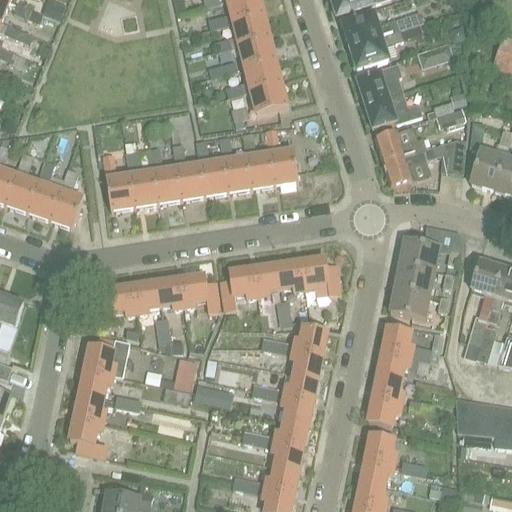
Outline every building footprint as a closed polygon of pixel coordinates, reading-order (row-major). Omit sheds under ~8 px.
[(205,13),(221,10),(218,0),(209,0),(202,2),(205,13)] [(234,29),(265,21),(259,0),(250,0),(228,6),(231,19),(208,25),(210,35),(234,29)] [(347,0),(333,5),(338,22),(377,9),(376,8),(391,3),(389,0),(347,0)] [(0,27),(0,28),(1,27),(6,16),(9,6),(0,2),(0,27)] [(32,14),(17,8),(14,19),(27,25),(32,14)] [(348,43),(350,51),(401,34),(401,35),(420,30),(424,28),(420,17),(379,31),(375,18),(343,28),(344,31),(340,32),(344,44),(348,43)] [(239,52),(271,44),(265,21),(234,29),(237,42),(214,48),(216,59),(240,53),(239,52)] [(0,28),(0,27),(0,38),(18,46),(22,36),(1,27),(0,28)] [(353,73),(357,72),(358,74),(390,64),(386,51),(404,45),(423,38),(420,30),(401,35),(401,34),(350,51),(353,60),(350,61),(353,73)] [(511,42),(503,39),(493,73),(511,79),(511,42)] [(239,52),(240,53),(245,75),(277,67),(271,44),(239,52)] [(453,63),(449,49),(417,60),(422,74),(453,63)] [(0,63),(10,68),(14,59),(0,52),(0,63)] [(251,98),(283,89),(277,67),(245,75),(249,88),(241,90),(240,89),(225,93),(228,104),(243,101),(243,100),(251,97),(251,98)] [(237,78),(235,68),(221,71),(224,81),(237,78)] [(358,85),(366,109),(403,97),(399,83),(402,82),(398,69),(380,76),(380,78),(358,85)] [(486,103),(490,85),(481,83),(477,101),(486,103)] [(251,98),(257,121),(289,113),(283,89),(251,98)] [(408,113),(403,97),(366,109),(374,133),(396,126),(397,129),(423,120),(419,109),(408,113)] [(435,122),(453,116),(451,107),(433,113),(435,122)] [(246,112),(232,116),(234,126),(249,123),(246,112)] [(462,114),(453,116),(435,122),(439,135),(466,127),(462,114)] [(484,128),(473,127),(471,153),(481,154),(484,128)] [(265,137),(268,152),(279,150),(277,137),(277,135),(265,137)] [(499,149),(508,152),(511,139),(511,138),(511,137),(503,135),(499,149)] [(385,168),(427,155),(424,145),(402,152),(397,138),(378,144),(385,168)] [(245,156),(255,154),(253,139),(243,141),(245,156)] [(230,143),(218,144),(221,160),(232,157),(230,143)] [(200,171),(205,203),(228,199),(223,167),(210,169),(207,146),(196,148),(199,171),(200,171)] [(418,185),(414,170),(444,161),(443,176),(454,178),(457,146),(427,155),(385,168),(392,192),(413,186),(418,185)] [(465,147),(457,146),(454,178),(462,179),(465,147)] [(0,151),(0,163),(7,166),(11,154),(0,150),(0,151)] [(185,165),(184,150),(172,151),(174,166),(185,165)] [(162,169),(160,153),(149,155),(151,170),(162,169)] [(495,196),(506,162),(482,155),(472,189),(495,196)] [(270,160),(275,192),(298,188),(294,156),(280,158),(270,160)] [(129,173),(139,171),(136,157),(127,158),(129,173)] [(23,158),(18,173),(28,176),(33,162),(23,158)] [(105,177),(115,175),(114,160),(103,162),(105,177)] [(246,164),(251,195),(275,192),(270,160),(257,162),(246,164)] [(511,164),(506,162),(495,196),(511,201),(511,164)] [(223,167),(228,199),(251,195),(246,164),(223,167)] [(40,180),(51,184),(56,170),(44,165),(40,180)] [(200,171),(199,171),(177,174),(182,206),(205,203),(200,171)] [(16,181),(15,180),(0,174),(0,208),(6,211),(16,181)] [(62,189),(72,192),(78,178),(68,174),(62,189)] [(182,206),(177,174),(153,178),(158,210),(182,206)] [(130,181),(135,213),(158,210),(153,178),(130,181)] [(37,188),(25,184),(16,181),(6,211),(28,219),(39,189),(37,188)] [(130,181),(106,185),(111,217),(135,213),(130,181)] [(39,189),(28,219),(50,227),(61,197),(48,192),(39,189)] [(61,197),(50,227),(73,235),(84,205),(61,197)] [(401,270),(436,277),(441,253),(406,246),(401,270)] [(456,272),(459,258),(450,256),(447,270),(456,272)] [(301,269),(305,296),(317,294),(316,290),(327,289),(329,302),(340,300),(335,271),(326,272),(325,265),(301,269)] [(468,348),(464,363),(476,366),(476,365),(485,333),(486,333),(488,326),(492,313),(495,302),(503,273),(480,267),(472,295),(485,299),(478,322),(476,321),(468,348)] [(294,297),(305,296),(301,269),(278,272),(281,295),(293,294),(294,297)] [(436,277),(401,270),(396,293),(431,300),(436,277)] [(281,295),(278,272),(254,275),(258,302),(269,301),(269,297),(281,295)] [(495,302),(492,313),(500,316),(503,304),(511,306),(511,275),(503,273),(495,302)] [(247,304),(258,302),(254,275),(230,279),(231,286),(222,287),(226,316),(236,315),(234,302),(246,300),(247,304)] [(451,295),(454,281),(446,279),(442,294),(451,295)] [(205,282),(181,285),(185,312),(196,311),(196,307),(207,306),(209,319),(220,317),(216,288),(206,290),(205,282)] [(181,285),(158,288),(161,312),(173,310),(173,314),(185,312),(181,285)] [(158,288),(134,292),(138,319),(150,317),(149,313),(161,312),(158,288)] [(127,320),(138,319),(134,292),(110,295),(111,303),(101,304),(106,334),(117,332),(115,318),(126,317),(127,320)] [(431,300),(396,293),(391,317),(426,324),(431,300)] [(22,308),(0,299),(0,331),(1,329),(13,333),(22,308)] [(446,319),(450,305),(441,303),(438,317),(446,319)] [(292,331),(288,306),(282,307),(286,332),(292,331)] [(286,332),(282,307),(277,308),(280,333),(286,332)] [(492,313),(488,326),(497,329),(500,316),(492,313)] [(171,349),(168,323),(161,324),(165,350),(171,349)] [(165,350),(161,324),(155,325),(159,351),(165,350)] [(485,333),(476,365),(487,369),(487,368),(496,336),(486,333),(485,333)] [(137,345),(139,337),(127,334),(125,343),(137,345)] [(297,345),(294,356),(323,362),(328,339),(303,334),(301,346),(297,345)] [(389,334),(384,358),(412,363),(414,352),(409,351),(412,339),(389,334)] [(511,343),(507,342),(499,369),(511,371),(511,343)] [(123,383),(128,360),(130,349),(102,343),(99,354),(91,352),(85,376),(113,382),(113,381),(123,383)] [(288,349),(263,343),(262,349),(287,354),(288,349)] [(287,354),(262,349),(261,355),(285,360),(287,354)] [(438,368),(440,357),(420,352),(418,365),(430,367),(438,368)] [(294,381),(318,385),(323,362),(294,356),(292,368),(297,369),(294,381)] [(409,374),(412,363),(384,358),(379,381),(403,386),(405,373),(409,374)] [(179,364),(173,393),(190,397),(196,368),(179,364)] [(427,379),(430,367),(418,365),(416,377),(427,379)] [(0,368),(0,383),(7,386),(12,373),(0,368)] [(162,379),(147,375),(145,387),(159,390),(161,383),(162,379)] [(80,400),(104,405),(107,393),(111,394),(113,382),(85,376),(80,400)] [(285,403),(313,409),(318,385),(294,381),(292,393),(287,392),(285,403)] [(379,381),(374,404),(403,410),(405,399),(400,398),(403,386),(379,381)] [(254,389),(253,395),(277,400),(278,394),(254,389)] [(197,390),(194,406),(212,410),(216,394),(197,390)] [(179,395),(176,408),(189,411),(192,398),(179,395)] [(277,400),(253,395),(252,401),(276,405),(277,400)] [(0,399),(0,425),(2,427),(10,404),(0,399)] [(80,400),(75,423),(103,429),(105,417),(101,416),(104,405),(80,400)] [(142,405),(117,400),(116,406),(141,411),(142,405)] [(288,414),(285,427),(309,432),(313,409),(285,403),(283,414),(288,414)] [(467,440),(473,406),(457,403),(459,439),(460,439),(467,440)] [(400,421),(403,410),(374,404),(369,428),(394,433),(396,420),(400,421)] [(433,417),(434,411),(410,405),(409,411),(433,417)] [(115,412),(139,417),(140,411),(141,412),(141,411),(116,406),(115,412)] [(470,440),(476,441),(479,441),(485,408),(473,406),(467,440),(470,440)] [(485,408),(479,441),(491,442),(497,410),(485,408)] [(491,442),(498,443),(502,443),(508,412),(497,410),(491,442)] [(433,417),(409,411),(407,417),(432,423),(433,417)] [(502,443),(511,444),(511,412),(508,412),(502,443)] [(101,440),(103,429),(75,423),(70,447),(78,449),(76,458),(105,464),(107,454),(93,451),(96,439),(101,440)] [(172,424),(170,436),(182,439),(184,426),(172,424)] [(278,438),(276,449),(304,455),(309,432),(285,427),(283,438),(278,438)] [(268,447),(269,441),(245,436),(243,442),(268,447)] [(469,463),(470,440),(467,440),(460,439),(460,462),(469,463)] [(372,441),(367,465),(395,470),(397,460),(392,459),(395,446),(372,441)] [(243,442),(242,448),(266,453),(268,447),(243,442)] [(278,461),(275,473),(299,478),(304,455),(276,449),(274,460),(278,461)] [(367,465),(362,488),(386,492),(388,481),(392,482),(395,470),(367,465)] [(426,477),(427,472),(403,466),(401,472),(426,477)] [(426,477),(401,472),(400,478),(424,483),(426,477)] [(268,484),(266,495),(294,501),(299,478),(275,473),(273,485),(268,484)] [(257,494),(259,488),(235,483),(234,489),(257,494)] [(362,488),(357,511),(364,511),(385,511),(387,506),(383,505),(386,492),(362,488)] [(257,494),(234,489),(232,494),(256,500),(257,494)] [(481,511),(482,509),(481,509),(482,505),(490,507),(491,499),(484,497),(464,493),(461,507),(463,507),(462,511),(481,511)] [(292,511),(294,501),(266,495),(264,506),(268,507),(266,511),(292,511)] [(104,511),(151,511),(153,501),(139,499),(138,502),(108,497),(104,511)] [(489,511),(511,511),(511,503),(492,500),(489,511)]
